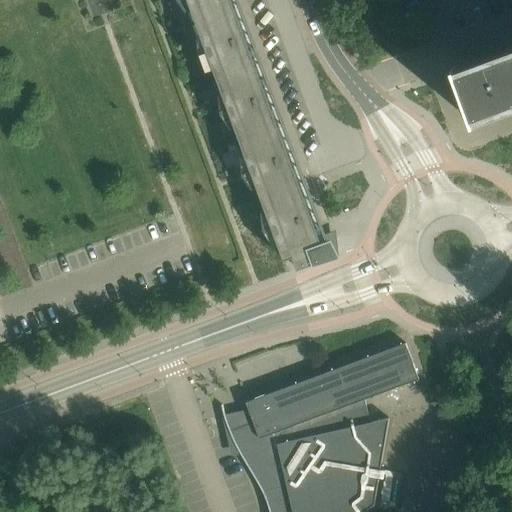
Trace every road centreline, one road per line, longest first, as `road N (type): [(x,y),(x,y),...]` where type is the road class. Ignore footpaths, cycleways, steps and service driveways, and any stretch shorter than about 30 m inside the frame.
road 1 (tertiary): [(0,413),(304,302)]
road 2 (residential): [(357,86),(511,27)]
road 3 (unclassified): [(450,201),(412,135),(365,93)]
road 4 (unclassified): [(365,93),(410,179),(417,217)]
